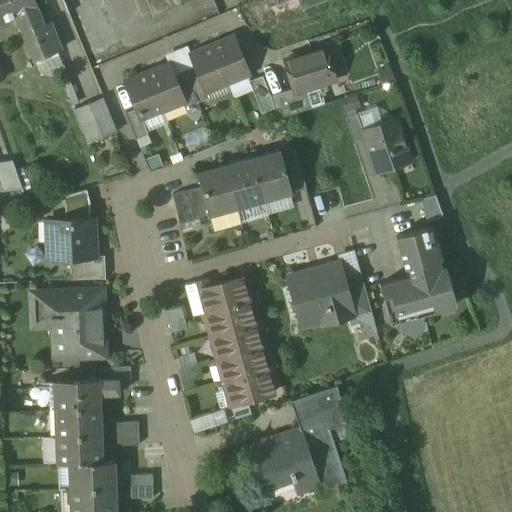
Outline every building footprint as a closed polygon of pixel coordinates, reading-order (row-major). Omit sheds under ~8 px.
[(33,0),(0,0),(0,26),(10,23),(8,19),(16,16),(34,60),(60,49),(49,23),(43,25),(36,8),(37,8),(33,0)] [(146,0),(153,15),(189,0),(146,0)] [(267,0),(269,5),(280,0),(298,0),(301,6),(298,8),(299,9),(321,0),(267,0)] [(233,39),(212,47),(226,82),(248,73),(233,39)] [(212,47),(191,56),(195,66),(205,90),(226,82),(212,47)] [(325,47),(283,61),(292,89),(293,93),(306,89),(335,80),(325,47)] [(168,65),(147,74),(161,108),(162,108),(182,100),(183,100),(181,97),(172,75),(168,65)] [(205,90),(195,66),(183,70),(192,92),(197,103),(208,98),(205,90)] [(183,70),(172,75),(181,97),(192,92),(183,70)] [(161,108),(147,74),(126,83),(136,108),(140,117),(141,117),(161,108)] [(292,89),(270,96),(277,118),(312,108),(306,89),(293,93),(292,89)] [(102,98),(73,109),(87,143),(116,132),(102,98)] [(182,100),(162,108),(166,119),(186,111),(182,100)] [(140,117),(136,108),(125,113),(136,139),(148,134),(141,117),(140,117)] [(357,113),(345,117),(353,144),(365,140),(361,130),(362,129),(357,113)] [(362,129),(361,130),(365,140),(375,173),(394,167),(398,160),(408,156),(395,118),(362,129)] [(278,151),(252,158),(264,202),(290,194),(282,163),(278,151)] [(252,158),(225,165),(237,209),(264,202),(252,158)] [(298,159),(282,163),(290,194),(306,190),(298,159)] [(21,189),(12,161),(0,162),(0,187),(1,191),(21,189)] [(225,165),(198,173),(202,186),(209,215),(210,216),(237,209),(225,165)] [(202,186),(186,190),(194,219),(209,215),(202,186)] [(186,190),(172,194),(179,224),(194,219),(186,190)] [(435,195),(420,199),(426,221),(442,216),(435,195)] [(92,218),(51,220),(51,237),(48,242),(48,259),(53,259),(57,261),(61,261),(64,258),(69,258),(94,257),(94,256),(92,218)] [(425,228),(395,236),(404,268),(408,267),(438,259),(441,258),(436,239),(428,241),(425,228)] [(94,257),(69,258),(70,279),(105,278),(104,255),(94,256),(94,257)] [(438,259),(408,267),(410,275),(379,284),(390,323),(456,305),(445,266),(440,267),(438,259)] [(338,263),(287,277),(301,326),(350,312),(352,318),(371,313),(361,275),(343,280),(338,263)] [(238,278),(224,282),(222,281),(212,283),(211,285),(199,289),(203,300),(200,305),(202,313),(248,301),(246,293),(242,294),(240,290),(241,288),(238,278)] [(101,290),(31,293),(32,320),(53,319),(55,357),(103,355),(101,290)] [(248,301),(202,313),(205,322),(210,324),(212,335),(203,337),(203,338),(209,336),(254,324),(251,324),(249,315),(247,314),(246,309),(250,308),(248,301)] [(184,307),(169,309),(171,329),(186,328),(184,307)] [(254,324),(209,336),(211,344),(216,347),(219,358),(209,360),(209,361),(215,360),(261,347),(260,347),(257,347),(255,338),(254,338),(253,333),(256,332),(254,324)] [(261,347),(215,360),(217,367),(222,370),(225,381),(215,383),(216,384),(222,383),(267,370),(267,369),(264,370),(261,361),(260,360),(259,356),(263,355),(261,347)] [(130,366),(104,367),(104,379),(131,378),(130,366)] [(267,370),(222,383),(224,391),(229,393),(232,405),(244,402),(246,403),(255,401),(257,399),(271,395),(268,385),(268,384),(267,384),(265,379),(269,378),(267,370)] [(99,380),(48,382),(49,410),(54,410),(58,410),(58,409),(100,408),(99,380)] [(337,385),(294,399),(304,432),(299,433),(298,431),(279,437),(280,440),(248,451),(260,488),(293,478),(297,491),(314,486),(318,496),(347,486),(329,430),(346,424),(337,385)] [(100,408),(58,409),(58,410),(54,410),(54,436),(101,435),(100,408)] [(223,409),(192,420),(196,430),(227,419),(223,409)] [(138,422),(116,423),(116,434),(139,433),(138,422)] [(139,433),(116,434),(116,447),(139,446),(139,433)] [(101,435),(54,436),(55,463),(69,463),(102,462),(101,435)] [(102,462),(69,463),(69,489),(116,487),(115,461),(102,462)] [(153,474),(130,475),(130,487),(153,486),(153,474)] [(153,486),(130,487),(131,499),(154,498),(153,486)] [(116,511),(116,487),(69,489),(69,511),(116,511)]
